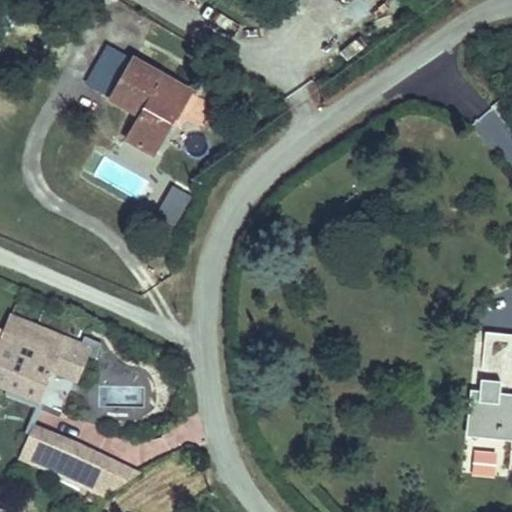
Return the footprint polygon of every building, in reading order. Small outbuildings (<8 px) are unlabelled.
[(191,91),(135,59),(112,98),(140,114),(127,138),(154,154),(191,91)] [(165,188),(150,228),(172,236),(186,196),(165,188)] [(511,333),(487,331),(481,389),(477,427),(511,431),(511,333)] [(5,332),(0,345),(0,385),(41,403),(53,373),(57,364),(81,374),(92,349),(59,335),(52,352),(5,332)] [(57,364),(53,373),(78,383),(81,374),(57,364)] [(511,431),(477,427),(481,389),(472,387),(467,436),(511,441),(511,431)] [(65,473),(77,444),(35,426),(22,455),(65,473)]
